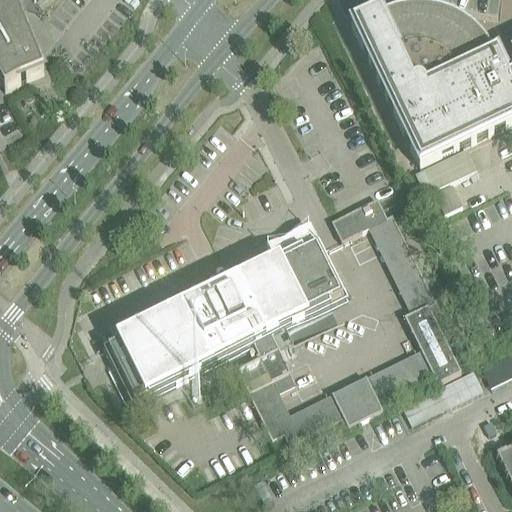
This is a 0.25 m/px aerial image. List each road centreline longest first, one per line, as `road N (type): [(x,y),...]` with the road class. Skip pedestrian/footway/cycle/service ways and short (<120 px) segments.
road 1 (tertiary): [(0,330),(215,60)]
road 2 (tertiary): [(197,13),(0,258)]
